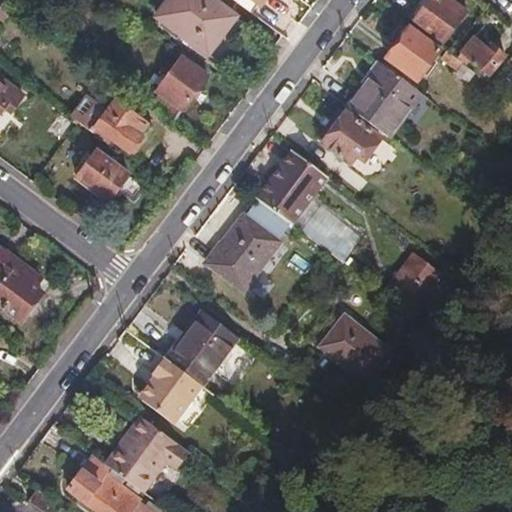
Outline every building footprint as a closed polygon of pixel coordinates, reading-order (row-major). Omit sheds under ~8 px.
[(17,0),(3,0),(0,5),(10,13),(19,1),(17,0)] [(234,11),(218,0),(167,0),(158,13),(209,50),(221,35),(218,33),(234,11)] [(261,2),(262,0),(238,0),(252,10),(259,0),(261,2)] [(429,0),(416,17),(445,38),(468,7),(458,0),(429,0)] [(0,5),(0,15),(1,15),(6,19),(10,13),(0,5)] [(438,53),(407,29),(389,54),(420,77),(438,53)] [(489,45),(476,35),(463,50),(491,71),(507,50),(493,40),(489,45)] [(464,59),(452,50),(449,48),(443,55),(458,66),(464,59)] [(160,92),(154,100),(174,116),(181,107),(182,108),(207,73),(180,53),(155,88),(160,92)] [(0,111),(6,103),(12,108),(25,91),(1,73),(0,73),(0,60),(0,61),(0,60),(0,111)] [(423,90),(383,61),(351,105),(390,134),(423,90)] [(110,82),(105,88),(121,101),(126,94),(110,82)] [(73,115),(96,131),(99,127),(115,139),(132,151),(133,149),(137,152),(146,140),(143,138),(146,134),(136,126),(143,116),(121,101),(105,88),(97,99),(89,93),(73,115)] [(319,136),(324,139),(347,108),(342,105),(319,136)] [(347,108),(324,139),(353,161),(359,152),(367,158),(383,135),(347,108)] [(136,126),(146,134),(153,124),(143,116),(136,126)] [(96,131),(112,143),(115,139),(99,127),(96,131)] [(294,222),(331,174),(294,147),(258,196),(294,222)] [(98,149),(79,174),(111,199),(130,174),(98,149)] [(503,218),(511,207),(511,204),(505,200),(495,212),(503,218)] [(305,231),(337,257),(356,235),(324,208),(305,231)] [(282,239),(245,211),(208,260),(245,288),(282,239)] [(0,299),(24,318),(45,290),(38,284),(42,278),(29,268),(32,264),(21,255),(19,258),(2,244),(0,246),(0,299)] [(449,282),(410,253),(383,287),(422,314),(449,282)] [(29,268),(42,278),(45,273),(32,264),(29,268)] [(168,355),(204,382),(240,335),(204,308),(168,355)] [(371,381),(395,350),(346,313),(321,344),(371,381)] [(175,421),(204,382),(168,355),(166,354),(155,370),(160,375),(157,379),(151,380),(144,389),(143,398),(175,421)] [(172,473),(190,449),(142,413),(107,460),(145,489),(162,465),(172,473)] [(129,511),(146,490),(145,489),(107,460),(93,450),(88,457),(91,459),(71,486),(105,511),(129,511)] [(294,453),(286,463),(308,479),(315,468),(294,453)] [(50,511),(59,500),(40,486),(31,498),(49,511),(50,511)] [(158,511),(144,501),(137,511),(138,511),(158,511)]
